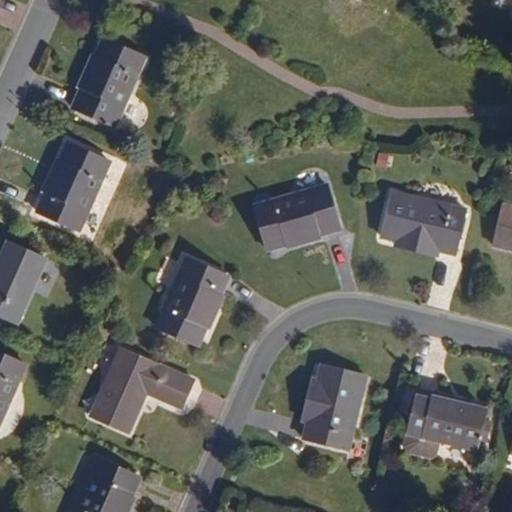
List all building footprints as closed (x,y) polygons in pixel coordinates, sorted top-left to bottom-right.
[(146,58),(104,40),(75,108),(117,126),(146,58)] [(112,163),(69,144),(40,212),(83,231),(112,163)] [(341,229),(329,185),(258,205),(270,249),(341,229)] [(465,209),(392,191),(381,235),(396,238),(437,248),(454,253),(465,209)] [(511,206),(504,204),(495,243),(511,247),(511,206)] [(396,238),(394,244),(436,255),(437,248),(396,238)] [(46,260),(8,243),(1,260),(0,262),(0,316),(18,325),(46,260)] [(229,276),(188,258),(157,327),(198,345),(229,276)] [(193,382),(123,351),(91,418),(129,435),(148,396),(181,410),(193,382)] [(0,423),(26,364),(0,353),(0,423)] [(368,376),(324,365),(320,380),(311,421),(307,438),(351,448),(368,376)] [(320,380),(314,379),(304,420),(311,421),(320,380)] [(472,400),(420,387),(419,394),(470,406),(472,400)] [(470,406),(419,394),(409,434),(478,450),(488,410),(470,406)] [(125,511),(140,479),(99,461),(76,511),(125,511)]
